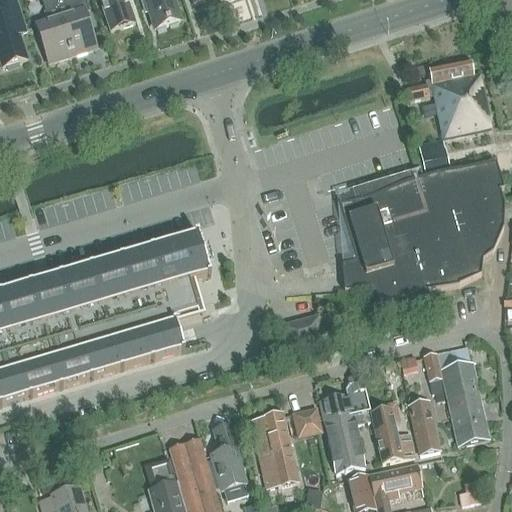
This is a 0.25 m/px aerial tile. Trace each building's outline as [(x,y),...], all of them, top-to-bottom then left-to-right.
[(0,65),(2,71),(27,62),(12,15),(20,12),(15,0),(0,0),(0,2),(5,17),(0,18),(0,65)] [(49,67),(72,59),(53,0),(40,0),(49,25),(36,29),(49,67)] [(53,0),(72,59),(96,52),(84,14),(91,11),(87,0),(53,0)] [(98,0),(110,35),(135,27),(125,0),(98,0)] [(144,0),(155,33),(180,25),(172,0),(144,0)] [(474,80),(471,64),(428,73),(443,143),(443,145),(492,134),(481,79),(474,80)] [(423,69),(416,70),(418,79),(425,78),(423,69)] [(409,105),(429,101),(426,88),(406,93),(409,105)] [(443,145),(443,143),(418,149),(425,178),(449,172),(443,145)] [(428,296),(459,290),(481,279),(482,264),(492,257),(503,232),(504,210),(499,194),(504,193),(495,166),(461,173),(437,177),(421,182),(408,186),(361,205),(339,208),(356,265),(342,269),(344,295),(369,293),(374,319),(381,317),(392,311),(410,307),(416,303),(429,301),(428,296)] [(198,238),(0,296),(0,410),(184,356),(183,352),(182,349),(178,334),(177,330),(176,327),(204,319),(195,285),(211,280),(198,238)] [(289,353),(323,344),(322,341),(338,336),(333,317),(293,328),(294,331),(283,333),(289,353)] [(437,359),(445,394),(457,451),(489,444),(467,351),(437,358),(437,359)] [(416,358),(401,362),(404,377),(419,373),(416,358)] [(432,398),(445,394),(437,359),(436,359),(424,362),(429,385),(432,398)] [(372,426),(371,418),(365,394),(361,379),(348,383),(349,389),(346,395),(347,401),(320,407),(335,478),(370,471),(361,428),(372,426)] [(371,418),(372,426),(382,468),(403,463),(415,461),(410,438),(397,440),(394,427),(400,426),(396,405),(376,409),(378,416),(371,418)] [(419,460),(439,455),(428,405),(408,409),(419,460)] [(317,414),(293,419),(299,444),(322,438),(317,414)] [(266,494),(298,487),(282,418),(251,424),(266,494)] [(237,452),(230,429),(218,433),(224,455),(209,459),(221,497),(248,489),(238,452),(237,452)] [(187,511),(221,511),(200,444),(169,453),(187,511)] [(149,487),(151,487),(153,496),(150,497),(153,511),(182,511),(173,480),(172,480),(168,465),(145,471),(149,487)] [(368,480),(375,511),(388,511),(387,505),(399,502),(397,497),(421,492),(416,469),(368,480)] [(353,511),(374,511),(367,480),(347,485),(353,511)] [(84,511),(78,491),(51,499),(53,504),(40,508),(41,511),(84,511)] [(479,495),(459,499),(461,510),(481,507),(479,495)]
